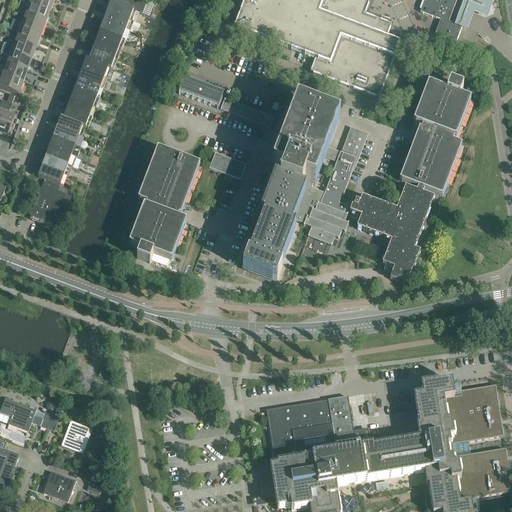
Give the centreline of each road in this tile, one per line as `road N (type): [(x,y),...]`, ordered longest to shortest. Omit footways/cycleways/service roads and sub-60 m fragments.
road 1 (tertiary): [(218,328),(122,306),(0,258)]
road 2 (residential): [(20,163),(86,0)]
road 3 (tertiary): [(511,292),(365,326)]
road 4 (tertiary): [(365,326),(218,328)]
road 5 (tertiary): [(365,326),(511,312)]
